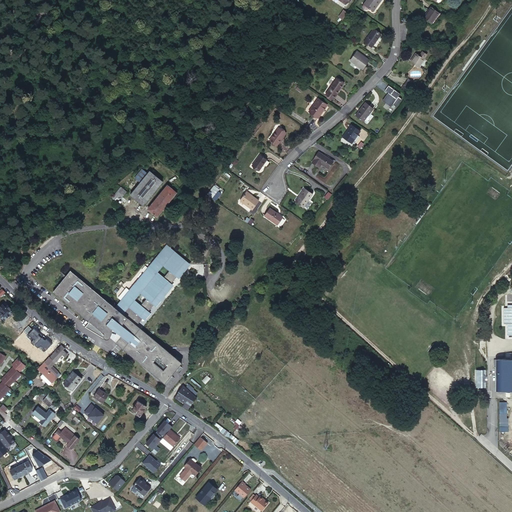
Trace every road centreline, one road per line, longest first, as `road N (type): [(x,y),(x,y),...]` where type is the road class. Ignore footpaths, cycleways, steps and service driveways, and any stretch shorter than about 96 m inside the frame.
road 1 (residential): [(395,0),(394,51),(382,71),(283,162),(272,185)]
road 2 (residential): [(165,401),(47,328),(0,278)]
road 3 (residential): [(306,511),(165,401)]
road 4 (residential): [(74,473),(111,466),(165,401)]
